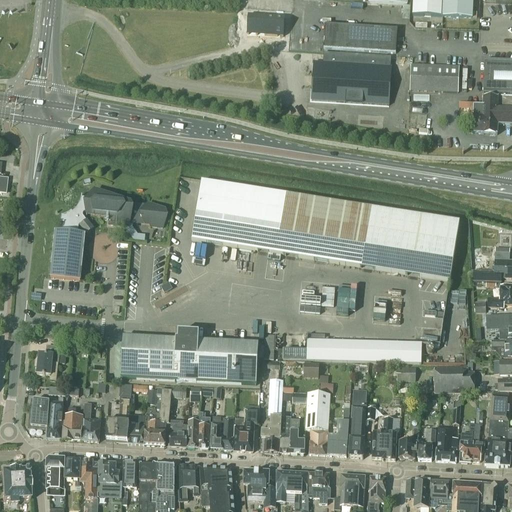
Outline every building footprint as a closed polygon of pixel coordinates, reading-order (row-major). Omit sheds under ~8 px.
[(414,0),(414,18),(426,18),(425,0),(414,0)] [(442,0),(442,18),(472,19),(472,0),(442,0)] [(287,17),(251,15),(250,35),(286,37),(287,17)] [(324,50),(372,53),(388,54),(396,55),(397,30),(325,26),(324,50)] [(511,62),(485,61),(483,98),(483,106),(459,106),(459,112),(473,113),(472,134),(483,135),(483,136),(497,136),(498,125),(511,125),(511,62)] [(391,68),(371,67),(355,66),(338,65),(336,103),(389,106),(391,68)] [(410,93),(458,94),(459,67),(411,66),(410,93)] [(334,120),(334,109),(310,107),(309,118),(334,120)] [(192,242),(450,283),(459,223),(201,182),(192,242)] [(55,233),(50,280),(80,283),(85,236),(77,235),(79,226),(80,225),(84,230),(90,226),(83,217),(83,215),(84,213),(87,213),(86,216),(109,219),(108,226),(129,228),(129,222),(151,225),(151,228),(165,229),(167,217),(165,211),(148,204),(147,206),(123,204),(123,202),(120,201),(95,191),(91,200),(82,199),(82,196),(81,196),(80,202),(77,208),(72,213),(71,212),(72,213),(67,216),(63,218),(62,223),(58,223),(58,224),(62,224),(61,233),(55,233)] [(495,249),(495,254),(495,261),(494,273),(473,272),(473,283),(501,284),(501,280),(511,280),(511,262),(509,262),(510,249),(495,249)] [(511,307),(511,286),(500,286),(500,284),(486,283),(486,289),(495,289),(495,290),(500,290),(499,300),(487,299),(487,309),(504,310),(504,307),(511,307)] [(172,290),(169,284),(161,288),(164,294),(172,290)] [(338,312),(339,287),(327,287),(326,312),(338,312)] [(340,314),(352,314),(352,308),(358,309),(359,294),(341,294),(340,314)] [(486,314),(485,304),(475,304),(475,315),(486,314)] [(499,342),(511,340),(511,318),(487,321),(487,331),(499,329),(499,342)] [(256,387),(258,345),(198,342),(199,335),(179,334),(178,341),(123,338),(121,380),(256,387)] [(275,337),(264,336),(263,361),(274,362),(275,337)] [(283,362),(284,362),(421,366),(422,344),(307,341),(307,352),(283,351),(283,362)] [(499,342),(487,342),(491,342),(491,349),(504,349),(505,360),(506,360),(511,359),(511,342),(504,343),(504,342),(499,342)] [(58,365),(60,349),(47,348),(46,356),(39,355),(37,376),(51,377),(52,364),(58,365)] [(511,361),(500,362),(500,363),(494,363),(494,377),(511,376),(511,361)] [(318,380),(319,366),(304,365),(303,379),(318,380)] [(396,368),(396,383),(416,383),(416,369),(396,368)] [(435,369),(435,394),(474,394),(474,389),(475,389),(475,375),(474,375),(474,374),(467,374),(467,369),(435,369)] [(498,393),(511,392),(511,380),(498,381),(498,385),(495,385),(495,392),(498,392),(498,393)] [(283,382),(270,382),(268,418),(281,418),(283,382)] [(68,397),(69,390),(49,389),(49,397),(68,398),(68,397)] [(187,390),(172,389),(172,400),(186,401),(187,390)] [(201,390),(191,389),(190,399),(201,399),(201,390)] [(213,390),(202,390),(201,397),(213,398),(213,390)] [(145,424),(145,428),(144,447),(165,448),(166,425),(169,425),(171,393),(157,392),(157,393),(149,392),(147,410),(146,410),(145,424)] [(120,400),(119,407),(117,443),(127,443),(129,425),(130,408),(131,402),(131,395),(131,394),(119,393),(119,400),(120,400)] [(258,427),(259,412),(260,394),(248,393),(247,412),(245,412),(245,416),(244,416),(243,421),(235,421),(233,453),(253,454),(254,427),(258,427)] [(364,441),(366,409),(367,393),(354,393),(349,459),(363,460),(364,441)] [(306,433),(310,433),(328,434),(330,396),(308,395),(306,433)] [(511,447),(511,443),(511,433),(511,430),(509,430),(511,399),(492,398),(490,423),(488,441),(487,452),(487,453),(486,453),(485,466),(509,467),(510,455),(511,455),(511,454),(511,447)] [(60,442),(63,401),(59,400),(58,405),(50,405),(49,403),(34,402),(31,428),(47,430),(46,441),(60,442)] [(454,403),(452,426),(459,426),(461,404),(454,403)] [(92,406),(85,405),(84,421),(82,443),(99,444),(100,423),(91,422),(92,406)] [(106,442),(117,443),(119,407),(109,406),(106,442)] [(63,442),(82,443),(84,421),(83,421),(83,418),(76,417),(76,410),(69,409),(68,417),(65,417),(63,442)] [(375,423),(376,410),(366,409),(365,422),(375,423)] [(336,438),(327,437),(327,458),(347,459),(349,411),(344,411),(343,423),(337,423),(336,438)] [(189,422),(188,428),(187,449),(187,450),(191,450),(194,450),(198,451),(198,450),(200,415),(199,415),(199,423),(189,422)] [(200,415),(198,450),(209,451),(210,420),(203,420),(203,415),(200,415)] [(127,446),(144,447),(145,428),(144,428),(144,424),(145,418),(130,417),(129,425),(127,443),(127,446)] [(264,454),(280,454),(282,419),(270,418),(270,428),(268,428),(268,432),(261,432),(261,441),(265,441),(264,454)] [(211,450),(222,451),(222,452),(231,453),(233,421),(223,420),(223,423),(221,423),(221,419),(212,419),(211,450)] [(280,455),(290,455),(291,421),(291,419),(282,419),(280,454),(280,455)] [(392,435),(393,420),(384,419),(383,434),(374,434),(372,460),(382,460),(382,461),(394,462),(396,435),(392,435)] [(470,465),(471,463),(471,454),(472,454),(473,445),(472,445),(473,434),(475,434),(476,426),(474,426),(475,421),(470,420),(469,433),(467,433),(467,435),(461,435),(460,446),(459,462),(460,463),(459,465),(470,465)] [(306,437),(302,437),(302,432),(299,432),(300,421),(291,421),(290,455),(305,456),(306,437)] [(169,448),(187,449),(188,428),(183,427),(183,424),(171,423),(169,448)] [(471,454),(471,463),(480,463),(480,455),(483,456),(484,448),(485,445),(478,445),(478,443),(479,443),(480,426),(476,426),(475,434),(473,434),(472,445),(473,445),(472,454),(471,454)] [(441,429),(438,429),(436,450),(435,461),(435,462),(435,463),(456,464),(456,463),(457,454),(456,453),(457,450),(458,440),(453,439),(453,430),(441,429)] [(417,453),(418,431),(414,430),(413,443),(400,442),(399,460),(414,461),(415,454),(417,453)] [(435,445),(436,432),(427,431),(427,444),(419,443),(418,447),(419,447),(418,462),(431,463),(432,448),(433,445),(435,445)] [(327,437),(328,434),(310,433),(309,457),(327,458),(327,437)] [(63,491),(64,474),(64,461),(58,461),(58,459),(55,459),(55,461),(49,461),(47,463),(47,473),(46,492),(47,492),(47,497),(65,498),(65,491),(63,491)] [(79,484),(81,484),(81,483),(80,483),(81,462),(66,462),(65,461),(65,480),(76,481),(76,488),(79,488),(79,484)] [(98,486),(99,471),(99,464),(93,464),(93,463),(81,462),(80,483),(81,483),(81,484),(84,484),(84,490),(86,490),(85,511),(98,511),(99,501),(97,501),(98,486)] [(138,465),(138,464),(124,463),(122,507),(127,507),(127,493),(125,493),(125,489),(137,490),(138,465)] [(99,464),(99,471),(98,486),(110,486),(109,495),(118,495),(119,473),(116,473),(116,465),(99,464)] [(138,511),(156,511),(157,507),(160,507),(159,504),(152,504),(153,465),(153,467),(142,466),(139,466),(139,468),(140,468),(138,511)] [(154,465),(153,465),(152,504),(159,504),(160,507),(157,507),(156,511),(167,511),(168,511),(174,511),(174,498),(175,467),(156,466),(154,465)] [(177,467),(178,492),(179,504),(188,503),(187,492),(193,491),(194,498),(201,498),(199,468),(177,467)] [(233,511),(231,471),(199,468),(201,498),(202,509),(210,509),(209,511),(233,511)] [(243,471),(244,486),(249,486),(248,498),(252,498),(251,502),(258,502),(258,483),(255,483),(255,472),(244,472),(244,471),(243,471)] [(269,472),(255,472),(255,483),(258,483),(258,502),(264,502),(264,509),(275,508),(275,500),(276,490),(269,489),(269,472)] [(30,502),(29,475),(28,474),(28,473),(27,473),(3,474),(3,503),(9,503),(9,506),(17,506),(17,503),(30,502)] [(307,496),(307,489),(308,475),(277,473),(276,500),(277,500),(277,504),(286,505),(287,496),(295,496),(294,505),(294,511),(308,511),(308,496),(307,496)] [(329,476),(308,475),(307,489),(309,489),(308,500),(320,500),(319,506),(327,506),(327,500),(330,500),(330,491),(329,490),(329,476)] [(365,492),(365,478),(341,477),(340,490),(342,490),(341,499),(335,499),(334,511),(338,511),(340,511),(341,508),(363,509),(364,492),(365,492)] [(368,503),(367,511),(378,511),(375,511),(376,504),(384,505),(386,480),(370,479),(368,503)] [(414,508),(431,509),(429,509),(430,482),(406,481),(405,499),(414,500),(414,508)] [(448,483),(430,482),(429,509),(431,509),(435,509),(438,507),(438,502),(442,502),(442,505),(452,505),(452,496),(447,496),(448,483)] [(479,511),(481,485),(452,483),(452,496),(452,505),(451,511),(479,511)] [(494,486),(481,485),(479,511),(495,511),(497,489),(494,486)]
